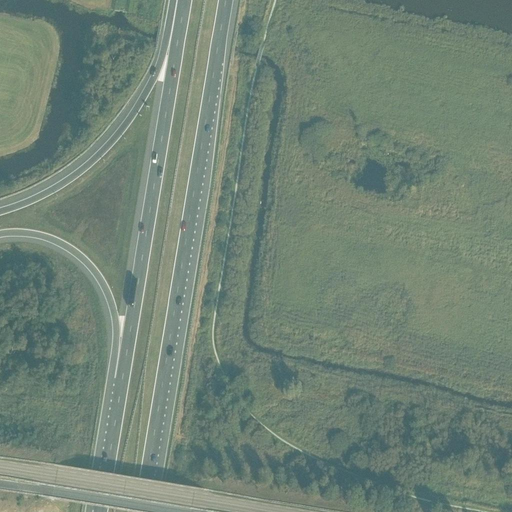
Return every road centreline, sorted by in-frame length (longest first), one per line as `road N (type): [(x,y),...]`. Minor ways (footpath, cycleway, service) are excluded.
road 1 (motorway): [(141,511),(225,0)]
road 2 (motorway): [(184,0),(122,378)]
road 3 (motorway): [(179,0),(154,77),(115,138),(46,194),(0,212)]
road 4 (secondary): [(271,511),(0,467)]
road 5 (motorway): [(0,235),(54,242),(98,277),(111,304),(122,378)]
road 6 (unclassified): [(170,511),(0,484)]
road 7 (motorway): [(122,378),(100,511)]
